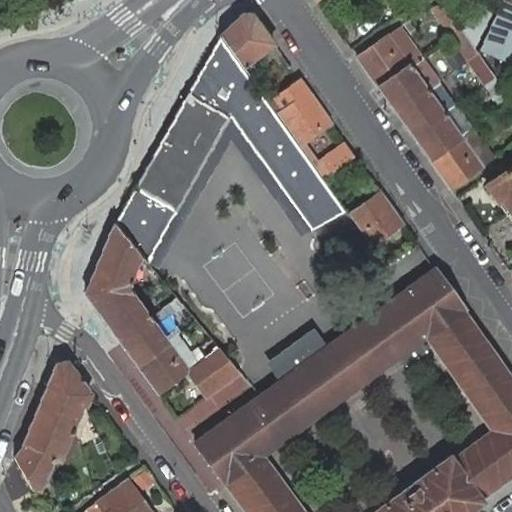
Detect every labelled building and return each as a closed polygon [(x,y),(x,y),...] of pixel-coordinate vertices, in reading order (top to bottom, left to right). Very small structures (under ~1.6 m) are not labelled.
[(503,0),(480,50),(511,66),(511,4),(503,0)] [(460,27),(441,1),(432,6),(452,33),(460,27)] [(472,8),(462,29),(475,49),(490,16),(472,8)] [(242,13),(220,34),(244,66),(274,44),(252,14),(242,13)] [(399,27),(388,36),(408,64),(420,56),(399,27)] [(462,29),(460,27),(452,33),(469,58),(477,53),(475,49),(462,29)] [(357,57),(378,86),(408,64),(388,36),(357,57)] [(496,77),(477,53),(469,58),(487,82),(496,77)] [(408,64),(426,89),(437,81),(420,56),(408,64)] [(378,86),(395,111),(426,89),(408,64),(378,86)] [(511,97),(507,92),(496,77),(487,82),(485,85),(500,106),(511,97)] [(426,89),(443,113),(454,105),(437,81),(426,89)] [(395,111),(412,135),(443,113),(426,89),(395,111)] [(286,108),(278,114),(300,144),(330,122),(308,92),(286,108)] [(229,117),(187,93),(134,186),(176,210),(229,117)] [(276,93),(268,99),(278,114),(286,108),(276,93)] [(460,137),(472,128),(455,105),(454,105),(443,113),(460,137)] [(412,135),(429,159),(460,137),(443,113),(412,135)] [(492,157),(472,128),(460,137),(480,166),(492,157)] [(429,159),(450,188),(480,166),(460,137),(429,159)] [(337,148),(314,164),(317,169),(323,177),(346,162),(337,148)] [(501,199),(511,212),(511,210),(511,177),(507,171),(486,186),(497,201),(501,199)] [(380,193),(350,214),(371,245),(402,223),(380,193)] [(141,255),(114,223),(93,274),(130,281),(141,255)] [(434,269),(350,330),(380,371),(427,337),(463,310),(447,289),(434,269)] [(130,281),(93,274),(85,293),(102,316),(133,293),(130,281)] [(119,339),(150,316),(133,293),(102,316),(119,339)] [(161,309),(150,316),(168,340),(178,332),(161,309)] [(511,416),(511,380),(463,310),(427,337),(493,430),(511,416)] [(137,363),(168,340),(150,316),(119,339),(137,363)] [(350,330),(280,381),(309,422),(380,371),(350,330)] [(176,351),(189,369),(194,365),(190,360),(195,355),(186,344),(178,332),(168,340),(176,351)] [(176,351),(168,340),(137,363),(158,392),(185,372),(189,369),(176,351)] [(205,357),(219,348),(213,342),(201,351),(205,357)] [(208,394),(239,372),(219,348),(205,357),(194,365),(189,369),(208,394)] [(194,365),(205,357),(201,351),(195,355),(190,360),(194,365)] [(55,364),(45,387),(82,403),(85,404),(90,393),(67,362),(55,364)] [(258,396),(246,406),(276,446),(309,422),(280,381),(258,396)] [(45,387),(33,415),(70,431),(82,403),(45,387)] [(196,442),(226,483),(261,456),(276,446),(246,406),(208,433),(196,442)] [(33,415),(22,442),(51,456),(58,459),(70,431),(33,415)] [(511,416),(493,430),(452,460),(479,497),(511,473),(511,416)] [(22,442),(13,457),(30,486),(37,489),(51,456),(22,442)] [(226,483),(247,511),(301,511),(261,456),(226,483)] [(466,511),(482,501),(479,497),(452,460),(450,457),(373,511),(466,511)] [(127,480),(96,503),(102,511),(145,511),(149,510),(127,480)]
